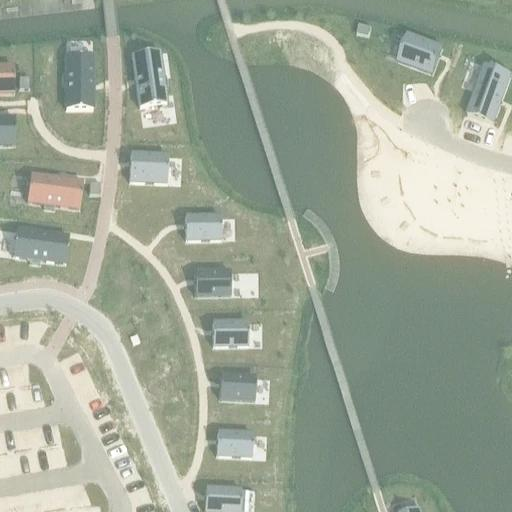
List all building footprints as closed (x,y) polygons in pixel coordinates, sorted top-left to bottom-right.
[(358,27),(356,37),(368,39),(370,29),(358,27)] [(399,61),(398,64),(410,69),(410,68),(420,72),(432,77),(442,51),(407,38),(403,49),(404,49),(399,61)] [(158,56),(132,59),(139,111),(148,110),(161,108),(165,108),(164,102),(163,94),(163,91),(166,90),(165,80),(161,81),(158,56)] [(511,60),(500,62),(501,71),(511,70),(511,60)] [(65,78),(62,78),(62,88),(65,88),(65,113),(92,113),(92,61),(83,61),(69,61),(65,61),(65,66),(66,66),(66,75),(65,75),(65,78)] [(476,94),(467,118),(492,127),(510,78),(501,74),(501,75),(489,71),(489,70),(485,69),(483,74),(484,74),(481,82),(480,82),(479,85),(476,83),(472,93),(476,94)] [(0,96),(13,97),(13,82),(12,70),(0,70),(0,96)] [(28,80),(18,80),(18,93),(28,92),(28,80)] [(361,96),(400,95),(399,81),(360,82),(361,96)] [(179,120),(195,119),(193,90),(177,91),(179,120)] [(13,122),(0,122),(0,148),(14,149),(13,122)] [(42,127),(43,138),(76,136),(75,125),(42,127)] [(79,156),(85,186),(101,183),(96,153),(79,156)] [(130,158),(129,186),(142,186),(153,186),(153,187),(166,187),(166,184),(165,184),(166,171),(167,160),(130,158)] [(27,202),(26,206),(32,207),(32,206),(41,207),(40,208),(43,208),(43,212),(53,213),(54,209),(78,213),(82,186),(30,180),(29,189),(27,202)] [(89,185),(88,198),(98,198),(99,186),(89,185)] [(398,206),(426,203),(424,187),(396,190),(398,206)] [(446,199),(449,212),(484,204),(481,192),(446,199)] [(232,198),(215,201),(220,225),(237,222),(232,198)] [(130,209),(118,211),(121,245),(134,244),(130,209)] [(219,220),(185,221),(185,244),(197,244),(197,243),(208,243),(208,244),(220,244),(220,240),(219,240),(219,227),(219,220)] [(260,232),(221,239),(223,253),(262,247),(260,232)] [(13,257),(12,261),(18,261),(27,262),(26,262),(29,263),(29,266),(39,268),(39,264),(64,268),(68,241),(16,234),(15,244),(13,257)] [(161,251),(164,263),(192,256),(190,244),(161,251)] [(132,259),(98,264),(100,277),(134,271),(132,259)] [(229,276),(194,276),(195,300),(207,299),(217,299),(229,299),(229,296),(229,282),(229,276)] [(101,297),(120,293),(117,278),(98,281),(101,297)] [(0,349),(11,347),(2,307),(0,307),(0,349)] [(212,322),(241,318),(240,309),(211,314),(212,322)] [(155,321),(116,326),(118,339),(157,334),(155,321)] [(247,326),(212,327),(212,350),(224,350),(224,349),(235,349),(235,350),(247,350),(247,346),(246,333),(247,333),(247,326)] [(203,380),(215,377),(205,336),(163,345),(171,385),(185,382),(181,365),(199,361),(203,380)] [(228,353),(229,364),(247,362),(246,352),(228,353)] [(89,360),(73,363),(80,400),(97,396),(89,360)] [(0,364),(0,378),(12,377),(10,362),(0,364)] [(220,380),(219,403),(231,403),(241,403),(241,404),(253,405),(254,401),(253,401),(254,388),(255,381),(220,380)] [(268,400),(284,399),(283,383),(267,383),(268,400)] [(236,431),(278,428),(276,413),(235,417),(236,431)] [(143,419),(130,420),(135,455),(147,454),(143,419)] [(212,429),(189,430),(190,439),(212,438),(212,429)] [(217,436),(216,460),(228,460),(239,460),(238,461),(250,461),(251,458),(250,458),(251,445),(252,438),(217,436)] [(271,441),(277,478),(289,476),(282,439),(271,441)] [(6,454),(10,469),(50,459),(47,444),(6,454)] [(192,491),(204,491),(203,449),(192,449),(192,491)] [(205,492),(204,511),(238,511),(239,500),(240,501),(240,494),(205,492)]
